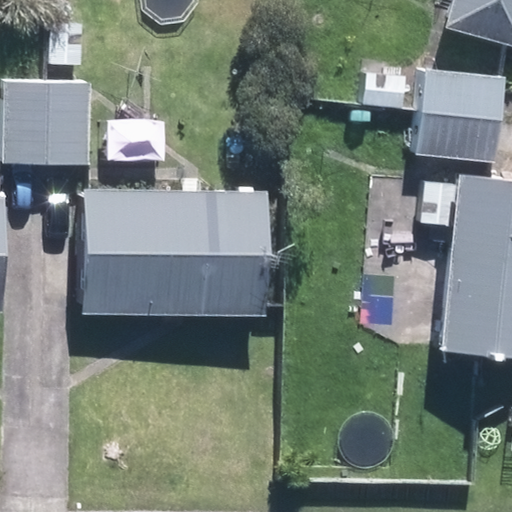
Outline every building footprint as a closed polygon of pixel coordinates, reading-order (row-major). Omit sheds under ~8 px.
[(511,0),(437,0),(433,16),(511,38),(511,0)] [(42,17),(41,57),(74,58),(74,18),(42,17)] [(0,66),(37,66),(36,26),(0,26),(0,66)] [(407,102),(491,112),(495,69),(413,59),(407,102)] [(359,64),(355,98),(397,103),(401,69),(359,64)] [(0,153),(37,155),(38,73),(0,73),(0,153)] [(80,74),(38,73),(37,155),(80,155),(80,74)] [(491,112),(407,102),(403,149),(485,158),(491,112)] [(511,170),(460,166),(459,181),(443,342),(511,347),(511,170)] [(430,177),(427,219),(454,221),(459,181),(430,177)] [(71,305),(254,306),(255,182),(72,180),(71,305)] [(4,485),(3,511),(102,511),(103,487),(4,485)]
